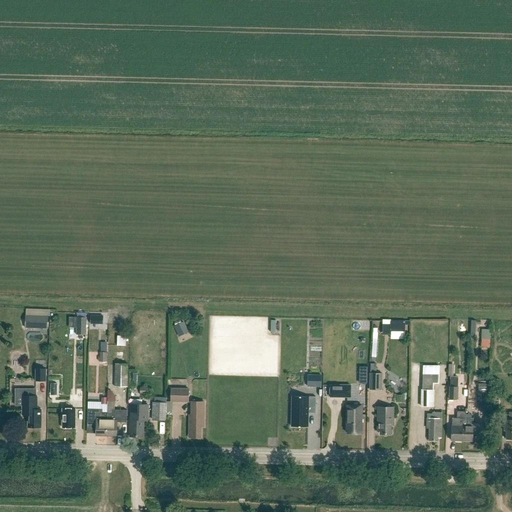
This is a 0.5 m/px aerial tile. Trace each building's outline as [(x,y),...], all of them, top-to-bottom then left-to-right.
[(26,316),(25,328),(48,329),(48,316),(29,316),(26,316)] [(103,316),(91,316),(91,323),(103,324),(103,316)] [(77,335),(86,335),(86,318),(77,318),(77,335)] [(383,324),(383,334),(392,335),(392,331),(406,331),(406,320),(392,320),(392,324),(383,324)] [(184,322),(175,326),(178,334),(188,329),(184,322)] [(483,347),(492,347),(492,328),(483,328),(483,347)] [(117,336),(117,346),(125,346),(126,336),(117,336)] [(109,353),(102,353),(99,352),(99,362),(107,362),(109,362),(109,353)] [(127,387),(127,364),(116,363),(115,386),(127,387)] [(46,381),(46,369),(36,369),(36,381),(46,381)] [(422,382),(422,390),(421,390),(421,407),(433,407),(434,390),(433,390),(434,383),(439,383),(439,369),(423,369),(422,382)] [(381,390),(382,373),(377,373),(375,373),(371,373),(369,373),(369,390),(381,390)] [(308,375),(308,387),(321,387),(321,375),(308,375)] [(350,397),(350,386),(331,385),(330,397),(350,397)] [(458,400),(458,387),(449,387),(449,400),(458,400)] [(189,402),(189,388),(170,388),(170,402),(189,402)] [(107,413),(106,435),(116,436),(117,422),(126,423),(127,410),(114,410),(114,397),(112,392),(108,389),(107,398),(107,404),(107,413)] [(486,410),(486,396),(478,395),(478,409),(486,410)] [(22,396),(22,410),(22,415),(28,415),(28,427),(41,427),(41,410),(37,410),(37,396),(22,396)] [(292,402),(292,427),(308,427),(308,413),(316,413),(316,397),(300,397),(292,396),(292,402)] [(166,421),(166,403),(154,402),(153,421),(166,421)] [(204,427),(204,402),(191,402),(191,415),(189,415),(189,435),(192,435),(191,438),(201,438),(201,427),(204,427)] [(147,420),(147,408),(142,407),(142,405),(131,405),(131,436),(142,437),(143,420),(147,420)] [(348,430),(348,434),(361,434),(362,406),(347,405),(346,430),(348,430)] [(393,425),(394,408),(378,408),(377,432),(379,432),(379,435),(391,435),(391,425),(393,425)] [(465,421),(465,418),(465,409),(458,408),(458,418),(452,418),(451,441),(462,441),(462,427),(463,427),(463,421),(465,421)] [(62,428),(75,428),(75,409),(62,409),(62,428)] [(106,435),(107,413),(102,413),(102,410),(88,409),(87,421),(97,422),(96,435),(106,435)] [(441,438),(441,413),(434,413),(432,414),(427,414),(427,429),(429,429),(429,441),(438,441),(438,438),(441,438)] [(462,427),(462,441),(472,442),(472,434),(478,434),(478,424),(473,424),(473,419),(465,418),(465,421),(463,421),(463,427),(462,427)]
